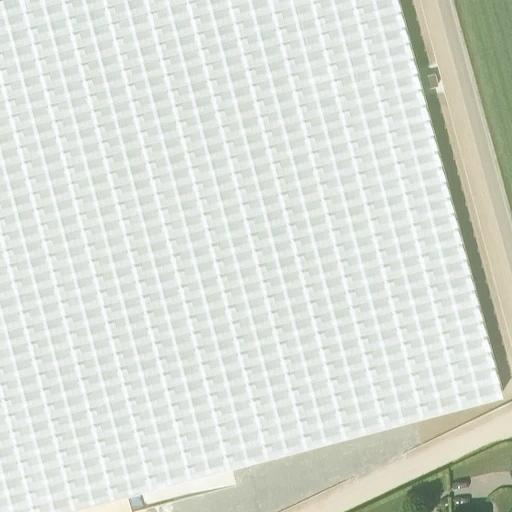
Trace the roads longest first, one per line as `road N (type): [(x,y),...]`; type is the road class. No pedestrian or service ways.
road 1 (unclassified): [(511,276),(434,0)]
road 2 (track): [(511,429),(335,511)]
